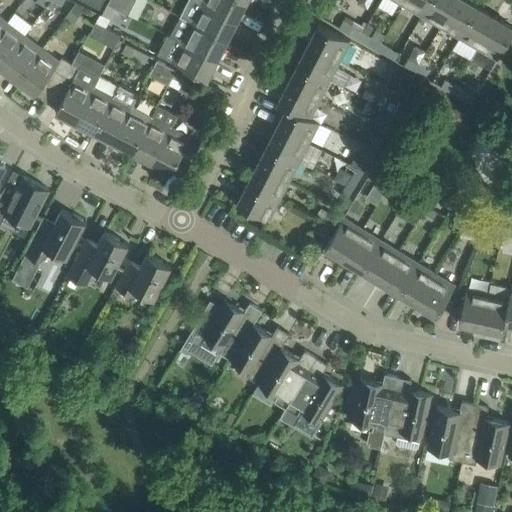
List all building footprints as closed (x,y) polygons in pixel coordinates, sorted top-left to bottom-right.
[(93,0),(91,4),(100,8),(104,0),(93,0)] [(129,13),(135,0),(109,0),(108,3),(116,7),(129,13)] [(196,0),(187,0),(180,15),(191,21),(227,40),(237,21),(201,2),(196,0)] [(237,21),(247,1),(244,0),(202,0),(201,2),(237,21)] [(422,15),(430,0),(405,0),(403,4),(422,15)] [(441,25),(455,0),(430,0),(422,15),(441,25)] [(459,36),(477,5),(468,0),(455,0),(441,25),(459,36)] [(86,7),(76,1),(65,16),(74,22),(82,12),(86,7)] [(100,14),(95,21),(95,22),(106,27),(116,7),(108,3),(103,13),(102,13),(100,13),(100,14)] [(478,47),(496,16),(477,5),(459,36),(478,47)] [(497,58),(511,32),(511,25),(496,16),(478,47),(497,58)] [(343,20),(339,27),(358,38),(362,31),(343,20)] [(0,66),(24,34),(7,21),(0,29),(0,66)] [(217,59),(227,40),(191,21),(182,41),(217,59)] [(106,27),(95,22),(89,35),(114,47),(117,40),(120,34),(106,27)] [(350,40),(336,33),(318,24),(308,43),(339,60),(350,40)] [(378,49),(382,42),(386,35),(376,29),(371,36),(368,42),(378,49)] [(0,66),(17,80),(42,47),(24,34),(0,66)] [(162,44),(157,53),(207,79),(217,59),(182,41),(176,52),(162,44)] [(388,55),(392,49),(382,42),(378,49),(388,55)] [(329,79),(339,60),(308,43),(298,63),(329,79)] [(133,57),(138,49),(129,44),(124,52),(133,57)] [(46,101),(70,63),(62,56),(59,60),(42,47),(17,80),(46,101)] [(138,49),(133,57),(144,63),(148,55),(138,49)] [(415,70),(418,64),(409,58),(405,65),(415,70)] [(157,59),(149,73),(168,83),(171,76),(172,77),(176,69),(157,59)] [(70,63),(46,101),(58,107),(56,112),(75,122),(93,86),(99,74),(82,65),(80,68),(70,63)] [(320,98),(329,79),(298,63),(288,82),(320,98)] [(424,76),(428,70),(418,64),(415,70),(424,76)] [(195,78),(176,69),(172,77),(182,81),(178,89),(188,94),(195,79),(195,78)] [(404,70),(394,88),(409,95),(418,77),(404,70)] [(452,92),(456,86),(445,80),(442,86),(452,92)] [(310,116),(320,98),(288,82),(278,102),(287,106),(310,117),(310,116)] [(114,142),(132,106),(138,94),(119,84),(113,96),(95,132),(114,142)] [(95,132),(113,96),(93,86),(75,122),(95,132)] [(456,86),(452,92),(463,98),(467,92),(456,86)] [(398,115),(404,105),(398,100),(391,111),(398,115)] [(133,152),(158,104),(151,116),(132,106),(114,142),(133,152)] [(151,161),(176,113),(158,104),(133,152),(151,161)] [(287,106),(277,125),(309,142),(319,122),(310,117),(287,106)] [(392,125),(398,115),(391,111),(385,121),(392,125)] [(191,137),(171,126),(177,114),(176,113),(151,161),(172,172),(174,168),(185,174),(199,146),(188,141),(191,137)] [(299,161),(309,142),(277,125),(267,144),(299,161)] [(376,152),(382,141),(375,137),(369,148),(376,152)] [(289,180),(299,161),(267,144),(257,164),(289,180)] [(369,162),(376,152),(369,148),(362,158),(369,162)] [(279,199),(289,180),(257,164),(247,183),(279,199)] [(360,177),(353,173),(347,183),(354,187),(360,177)] [(0,224),(5,214),(30,226),(49,188),(24,176),(12,199),(1,193),(0,195),(0,224)] [(386,189),(390,182),(380,176),(375,183),(386,189)] [(396,196),(401,189),(390,182),(386,189),(396,196)] [(269,219),(279,199),(247,183),(237,203),(269,219)] [(354,187),(347,183),(341,193),(347,197),(354,187)] [(427,205),(408,194),(404,201),(422,212),(427,205)] [(433,219),(438,211),(427,205),(422,212),(433,219)] [(83,220),(83,218),(72,212),(72,214),(61,208),(50,231),(39,225),(24,253),(40,261),(53,250),(67,258),(86,221),(83,220)] [(324,221),(331,225),(336,216),(330,212),(324,221)] [(466,224),(467,217),(455,215),(454,222),(466,224)] [(344,258),(363,228),(344,216),(325,247),(344,258)] [(467,217),(466,224),(476,226),(478,219),(467,217)] [(325,234),(331,225),(324,221),(318,230),(325,234)] [(502,233),(504,226),(492,223),(490,231),(502,233)] [(511,235),(511,227),(504,226),(502,233),(511,235)] [(362,270),(381,239),(363,228),(344,258),(362,270)] [(92,275),(92,274),(95,268),(111,276),(128,243),(104,231),(98,244),(87,238),(73,265),(72,264),(66,276),(87,287),(92,275)] [(381,281),(400,250),(381,239),(362,270),(381,281)] [(399,292),(418,261),(400,250),(381,281),(399,292)] [(130,260),(116,287),(134,296),(138,290),(154,298),(171,265),(147,253),(140,266),(130,260)] [(418,304),(437,273),(418,261),(399,292),(418,304)] [(418,304),(437,315),(456,284),(437,273),(418,304)] [(481,327),(489,291),(467,287),(459,322),(481,327)] [(504,322),(510,296),(489,291),(481,327),(503,332),(505,322),(504,322)] [(190,349),(194,341),(199,344),(204,335),(223,347),(219,352),(231,359),(254,323),(262,309),(250,302),(245,310),(225,298),(221,305),(210,323),(200,317),(180,349),(187,353),(190,349)] [(259,383),(281,347),(290,333),(278,326),(272,334),(254,323),(231,359),(250,370),(247,375),(259,383)] [(28,333),(27,335),(33,338),(39,342),(43,333),(35,329),(33,335),(28,333)] [(286,406),(316,356),(305,349),(300,358),(281,347),(259,383),(277,394),(275,399),(286,406)] [(287,406),(280,417),(292,424),(301,408),(321,420),(343,384),(323,372),(328,364),(317,356),(287,406)] [(382,447),(385,433),(388,433),(400,376),(398,376),(385,373),(383,383),(360,378),(351,419),(374,424),(372,430),(369,429),(367,441),(370,442),(369,444),(382,447)] [(416,448),(420,446),(432,394),(409,389),(411,379),(400,376),(388,433),(398,435),(396,441),(399,444),(416,448)] [(195,390),(189,399),(199,405),(205,397),(195,390)] [(437,405),(428,447),(451,452),(450,457),(458,459),(464,461),(477,404),(462,400),(460,410),(437,405)] [(477,404),(464,461),(467,461),(476,463),(477,458),(500,462),(509,421),(486,416),(489,406),(477,404)] [(230,411),(223,423),(229,427),(236,415),(230,411)] [(303,455),(298,464),(307,469),(312,461),(303,455)] [(318,463),(310,476),(324,485),(332,472),(318,463)] [(348,494),(369,499),(373,484),(352,479),(348,494)] [(376,482),(372,496),(385,499),(389,485),(376,482)] [(416,493),(412,508),(425,510),(428,496),(416,493)] [(478,502),(475,511),(490,511),(492,505),(478,502)]
